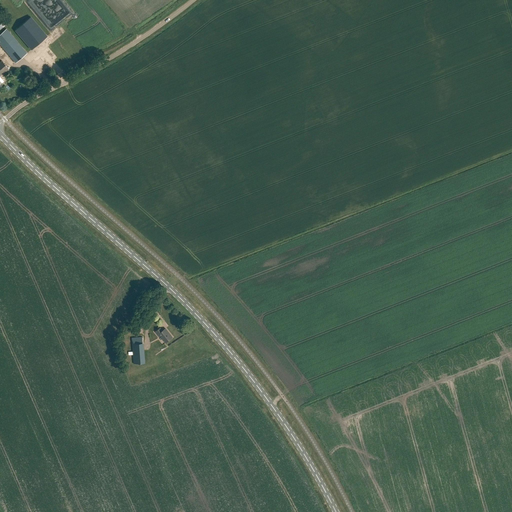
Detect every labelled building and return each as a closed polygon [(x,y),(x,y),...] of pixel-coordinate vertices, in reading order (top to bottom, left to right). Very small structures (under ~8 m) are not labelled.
[(15,30),(31,49),(47,36),(30,17),(15,30)] [(6,29),(0,34),(0,44),(15,63),(27,53),(6,29)] [(0,86),(2,84),(0,81),(0,75),(8,69),(2,61),(0,62),(0,86)] [(155,332),(159,337),(160,336),(166,342),(172,337),(165,328),(162,331),(160,328),(155,332)] [(132,337),(133,364),(145,363),(144,344),(143,337),(132,337)]
